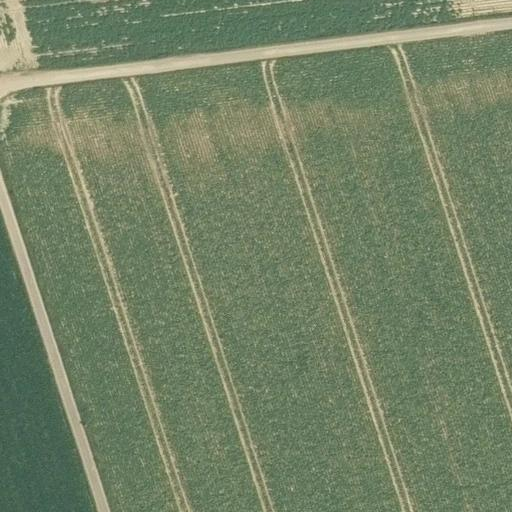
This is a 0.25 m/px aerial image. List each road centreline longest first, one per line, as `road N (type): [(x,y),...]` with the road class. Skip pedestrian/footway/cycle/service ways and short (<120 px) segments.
road 1 (track): [(511,30),(0,95)]
road 2 (track): [(112,511),(0,168)]
